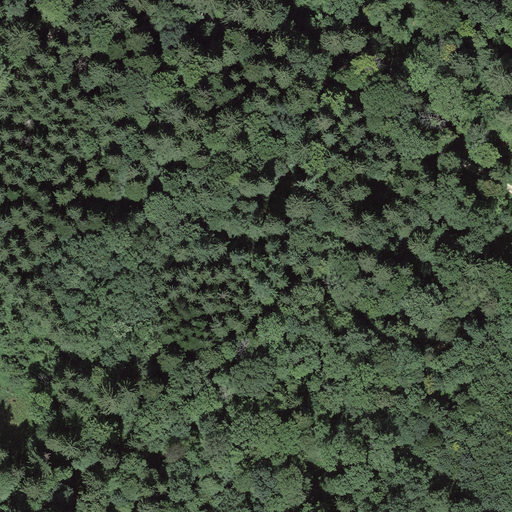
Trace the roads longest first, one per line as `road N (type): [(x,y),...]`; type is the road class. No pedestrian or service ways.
road 1 (track): [(178,0),(511,180)]
road 2 (track): [(297,511),(511,257)]
road 3 (track): [(79,0),(0,99)]
